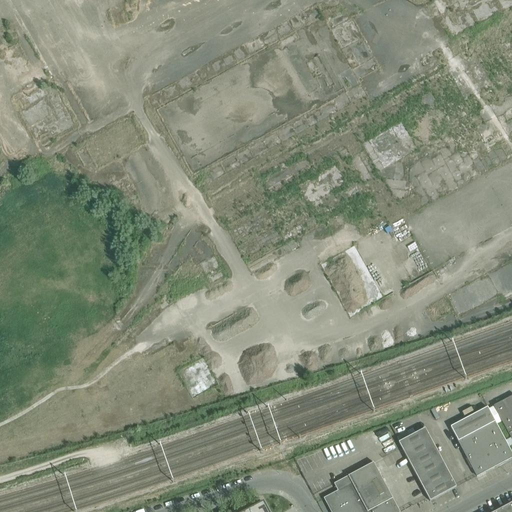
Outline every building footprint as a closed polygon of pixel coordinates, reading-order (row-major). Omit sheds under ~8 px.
[(511,396),(494,406),(511,439),(505,441),(509,447),(511,445),(511,396)] [(511,453),(509,447),(487,408),(450,427),(477,477),(511,457),(511,453)] [(457,488),(426,428),(399,442),(402,448),(430,501),(457,488)] [(399,511),(373,463),(348,476),(334,484),(338,491),(324,498),(330,511),(399,511)] [(511,511),(511,503),(497,511),(511,511)]
